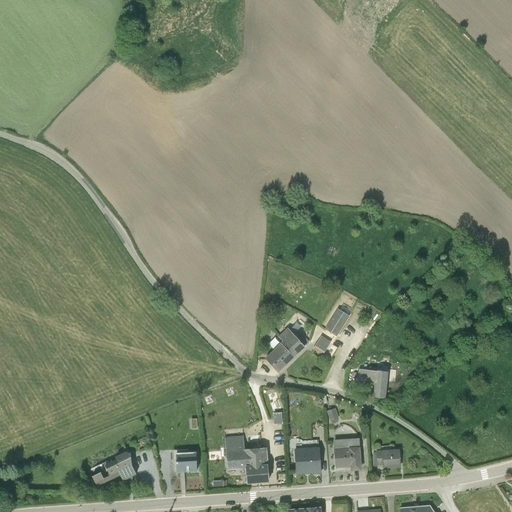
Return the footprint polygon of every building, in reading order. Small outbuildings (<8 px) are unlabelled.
[(336,337),(349,315),(338,308),(325,330),(336,337)] [(300,332),(296,336),(287,328),(278,336),(284,343),(281,345),(293,358),(305,347),(304,346),(309,342),(300,332)] [(322,355),(330,342),(322,336),(313,350),(322,355)] [(277,372),(284,365),(293,358),(281,345),(266,359),(277,372)] [(384,398),(386,372),(387,369),(369,367),(368,370),(360,369),(359,379),(376,381),(375,397),(384,398)] [(332,420),(341,417),(336,407),(328,410),(332,420)] [(283,411),(275,411),(275,422),(284,422),(283,411)] [(265,447),(244,449),(243,435),(224,437),(228,470),(245,468),(247,484),(269,481),(265,447)] [(358,438),(333,440),(335,468),(350,467),(350,470),(362,469),(358,438)] [(319,447),(294,449),(296,475),(321,474),(319,447)] [(376,451),(377,465),(382,465),(382,469),(400,467),(399,449),(376,451)] [(100,472),(89,478),(93,487),(120,474),(123,481),(136,474),(132,465),(131,453),(125,451),(116,457),(117,459),(104,465),(110,475),(104,478),(100,472)] [(194,452),(175,453),(176,471),(196,469),(194,452)]
